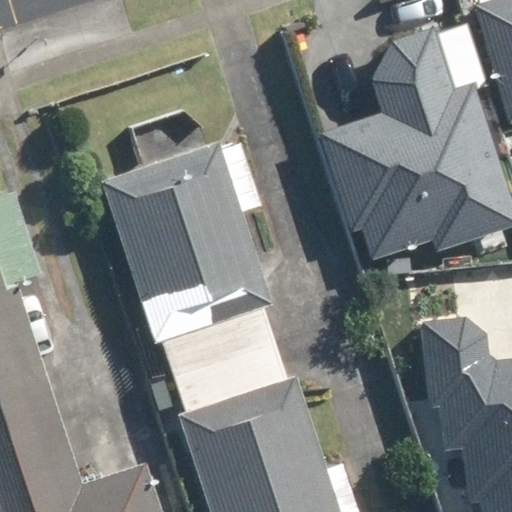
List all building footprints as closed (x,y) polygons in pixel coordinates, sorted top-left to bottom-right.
[(511,0),(490,0),(461,8),(493,122),(511,116),(511,0)] [(379,40),(359,83),(369,111),(309,132),(353,260),(418,238),(424,254),(511,223),(511,221),(471,103),(452,109),(423,25),(379,40)] [(267,333),(257,299),(263,298),(212,136),(97,172),(148,334),(155,331),(165,366),(267,333)] [(0,396),(43,383),(0,248),(0,396)] [(488,335),(467,318),(420,323),(429,410),(438,409),(443,452),(465,450),(470,503),(483,502),(484,511),(511,511),(511,360),(499,362),(490,355),(488,335)] [(208,511),(333,511),(288,368),(279,371),(267,333),(165,366),(178,404),(175,406),(208,511)] [(0,511),(157,511),(139,455),(74,476),(43,383),(0,396),(0,511)]
